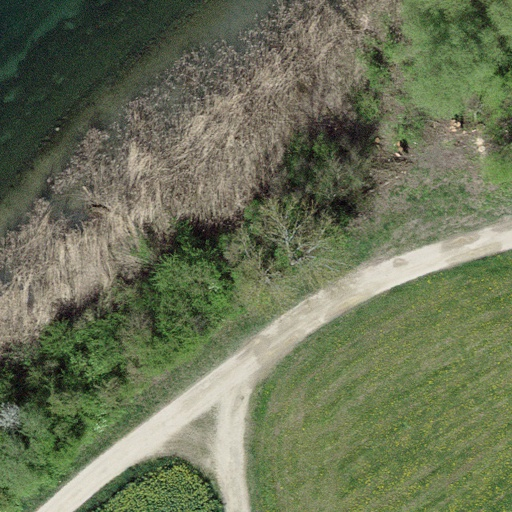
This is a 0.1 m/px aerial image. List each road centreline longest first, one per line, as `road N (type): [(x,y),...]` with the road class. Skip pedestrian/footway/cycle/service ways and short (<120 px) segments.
road 1 (track): [(511,232),(365,282),(292,325),(59,511)]
road 2 (track): [(236,511),(220,384)]
